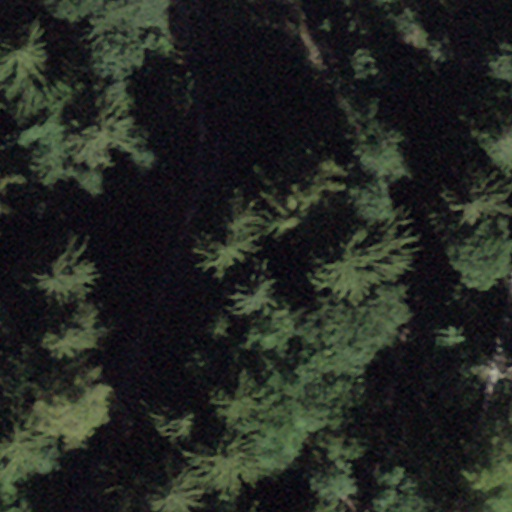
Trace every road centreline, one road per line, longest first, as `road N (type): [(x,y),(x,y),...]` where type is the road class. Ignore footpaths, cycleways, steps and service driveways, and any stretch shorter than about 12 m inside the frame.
road 1 (track): [(61,511),(130,373),(197,176),(171,0)]
road 2 (track): [(400,511),(511,193)]
